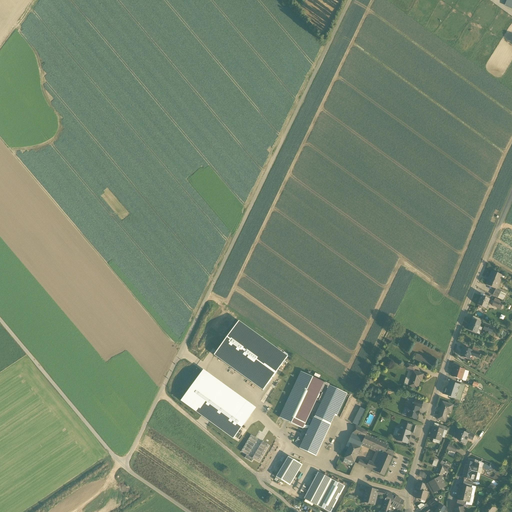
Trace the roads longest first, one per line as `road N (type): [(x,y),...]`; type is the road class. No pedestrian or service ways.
road 1 (unclassified): [(348,0),(123,467)]
road 2 (residential): [(511,194),(448,356),(409,511)]
road 3 (unclassified): [(0,320),(123,467)]
